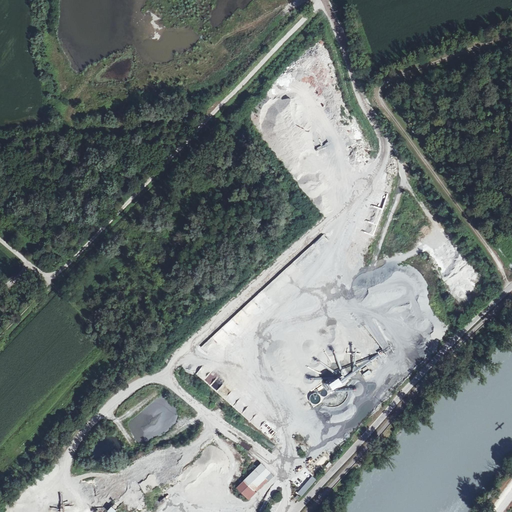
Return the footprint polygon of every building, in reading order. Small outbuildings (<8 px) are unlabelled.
[(388,356),(394,352),(389,344),(383,348),(388,356)] [(383,348),(375,352),(379,358),(386,354),(383,348)] [(304,394),(311,406),(352,382),(345,370),(304,394)] [(234,388),(238,392),(243,386),(239,382),(234,388)] [(242,441),(240,444),(249,450),(251,447),(242,441)] [(209,448),(215,454),(220,448),(215,442),(209,448)] [(248,499),(256,491),(253,489),(266,476),(269,479),(273,474),(260,463),(237,488),(248,499)] [(302,495),(315,479),(312,476),(298,492),(302,495)]
